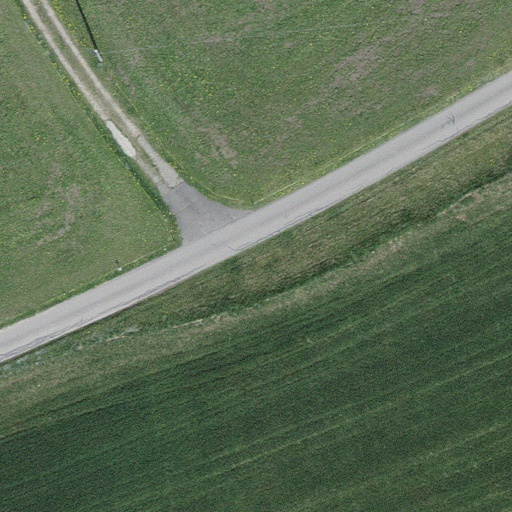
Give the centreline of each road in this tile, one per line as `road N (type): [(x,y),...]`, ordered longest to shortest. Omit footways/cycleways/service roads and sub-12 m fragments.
road 1 (unclassified): [(511,83),(323,189),(0,343)]
road 2 (track): [(38,0),(59,42),(169,187),(221,239)]
